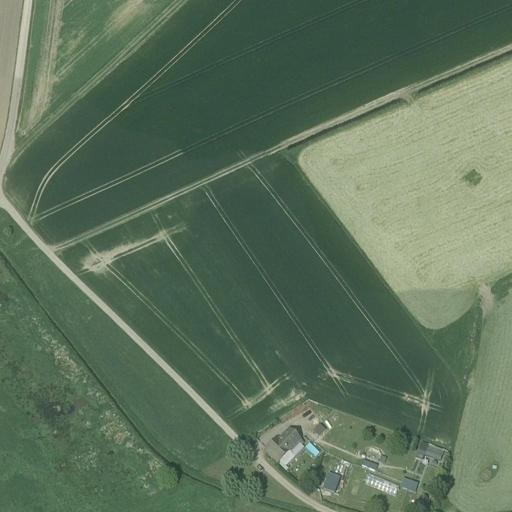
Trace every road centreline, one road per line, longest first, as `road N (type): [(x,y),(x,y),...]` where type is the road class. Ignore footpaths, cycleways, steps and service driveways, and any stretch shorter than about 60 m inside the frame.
road 1 (track): [(51,252),(511,46)]
road 2 (unclassified): [(327,511),(309,506),(242,443),(0,202)]
road 3 (track): [(10,155),(44,133),(180,0)]
road 4 (unclassified): [(0,185),(29,0)]
